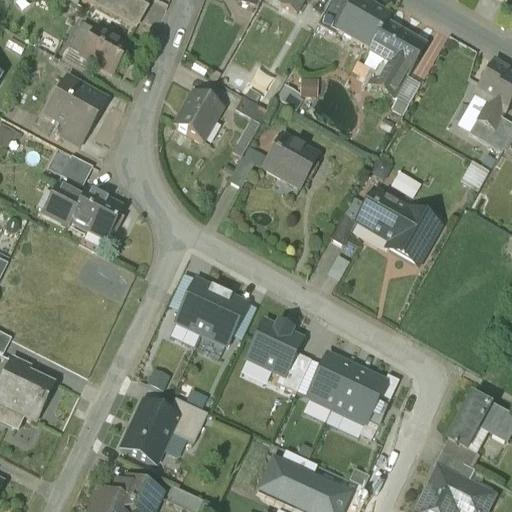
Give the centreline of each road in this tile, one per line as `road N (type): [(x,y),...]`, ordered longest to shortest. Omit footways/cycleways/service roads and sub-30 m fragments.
road 1 (residential): [(184,229),(437,374),(375,511)]
road 2 (residential): [(184,229),(53,511)]
road 3 (residential): [(188,0),(142,152),(151,185),(184,229)]
